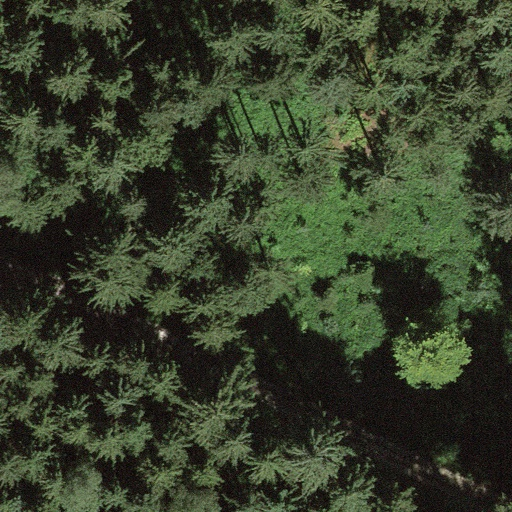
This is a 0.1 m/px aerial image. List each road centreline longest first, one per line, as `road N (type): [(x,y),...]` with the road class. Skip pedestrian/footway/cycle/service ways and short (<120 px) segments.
road 1 (track): [(511,499),(384,430),(0,257)]
road 2 (track): [(380,511),(323,403)]
